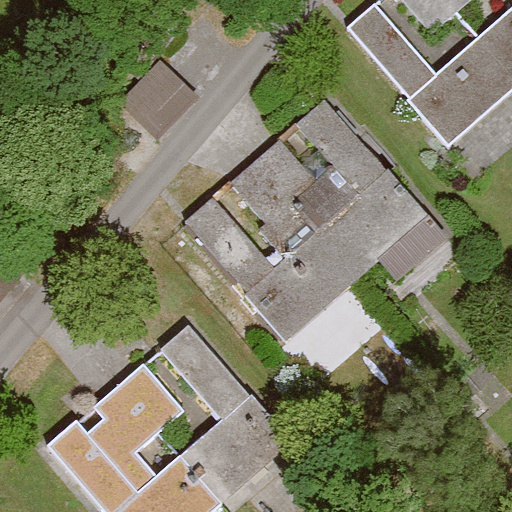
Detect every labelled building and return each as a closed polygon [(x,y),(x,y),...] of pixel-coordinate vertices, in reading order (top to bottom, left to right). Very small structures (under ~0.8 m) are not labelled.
[(448,149),(511,93),(511,11),(435,78),(374,8),(346,33),(448,149)] [(124,96),(159,133),(203,91),(168,54),(124,96)] [(285,344),(428,221),(326,102),(296,128),(332,170),(315,185),(279,143),(230,186),(266,228),(249,242),(213,201),(184,226),(285,344)] [(0,305),(19,285),(0,267),(0,305)] [(100,511),(215,511),(291,446),(189,328),(160,354),(221,425),(156,481),(134,455),(182,414),(142,369),(94,411),(105,423),(88,438),(76,425),(47,450),(100,511)]
